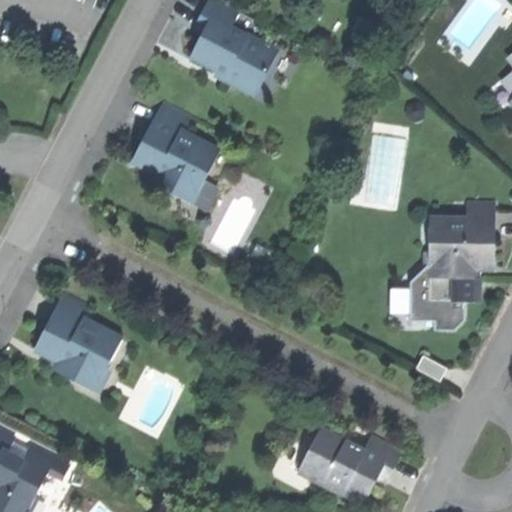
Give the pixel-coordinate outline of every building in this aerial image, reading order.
[(235,9),(217,0),(203,0),(197,13),(190,28),(199,32),(187,56),(221,73),(218,79),(250,95),(273,49),(226,27),(235,9)] [(159,100),(151,117),(178,131),(186,114),(159,100)] [(178,131),(151,117),(139,139),(128,161),(159,177),(154,187),(187,203),(215,149),(178,131)] [(464,218),(427,217),(426,276),(463,276),(464,267),(492,268),(492,239),(493,202),(464,201),(464,218)] [(87,305),(61,291),(46,318),(31,347),(65,365),(60,374),(92,390),(108,359),(102,356),(114,333),(82,316),(87,305)] [(319,429),(297,471),(324,485),(327,478),(342,486),(341,490),(362,501),(374,478),(384,483),(392,467),(401,451),(369,434),(361,450),(319,429)] [(16,439),(0,430),(0,511),(23,511),(36,488),(30,485),(38,470),(44,473),(52,458),(27,446),(21,459),(9,452),(16,439)]
